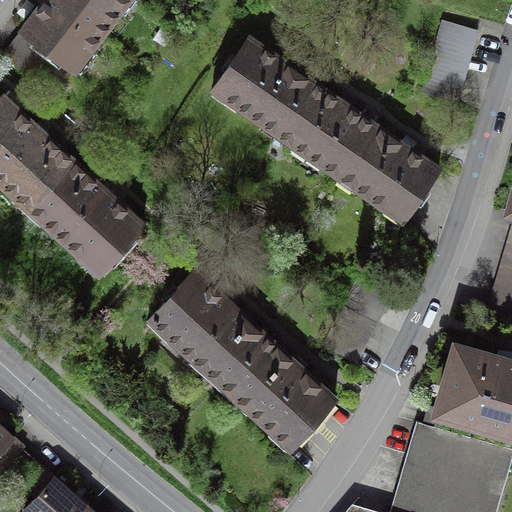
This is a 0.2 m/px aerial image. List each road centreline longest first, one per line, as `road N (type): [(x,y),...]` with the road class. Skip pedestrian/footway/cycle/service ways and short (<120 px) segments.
road 1 (residential): [(377,401),(461,224),(511,50)]
road 2 (primary): [(176,511),(0,360)]
road 3 (residential): [(301,511),(377,401)]
